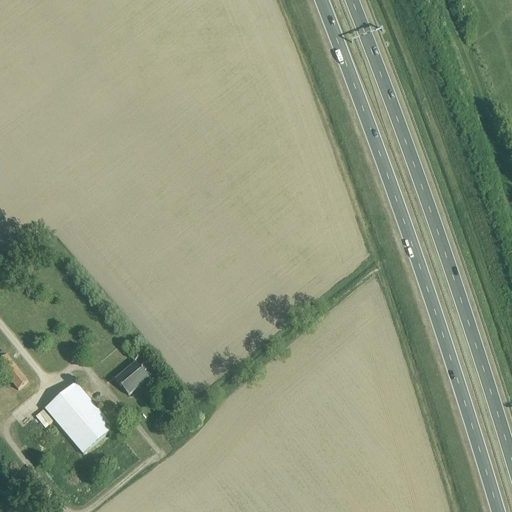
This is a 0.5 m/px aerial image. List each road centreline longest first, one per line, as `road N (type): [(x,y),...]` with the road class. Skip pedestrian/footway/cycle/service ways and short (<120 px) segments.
road 1 (trunk): [(320,0),(497,511)]
road 2 (trunk): [(511,465),(350,0)]
road 3 (track): [(484,0),(506,52),(503,110),(511,128)]
